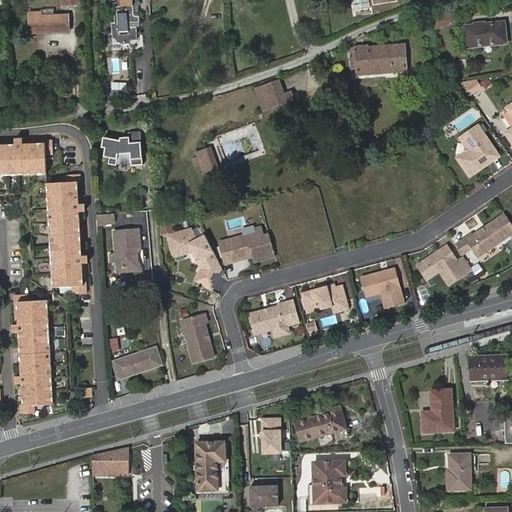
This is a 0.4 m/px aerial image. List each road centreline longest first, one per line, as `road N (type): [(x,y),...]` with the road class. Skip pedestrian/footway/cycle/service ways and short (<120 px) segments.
road 1 (residential): [(245,380),(228,310),(233,296),(417,240),(511,176)]
road 2 (residential): [(452,0),(220,90),(80,113)]
road 3 (residential): [(104,420),(88,150),(67,128),(0,133)]
road 4 (residential): [(0,227),(13,445)]
road 5 (residential): [(369,340),(409,511)]
road 6 (tertiary): [(511,300),(369,340)]
road 7 (tertiary): [(245,380),(104,420)]
road 8 (tertiary): [(369,340),(245,380)]
